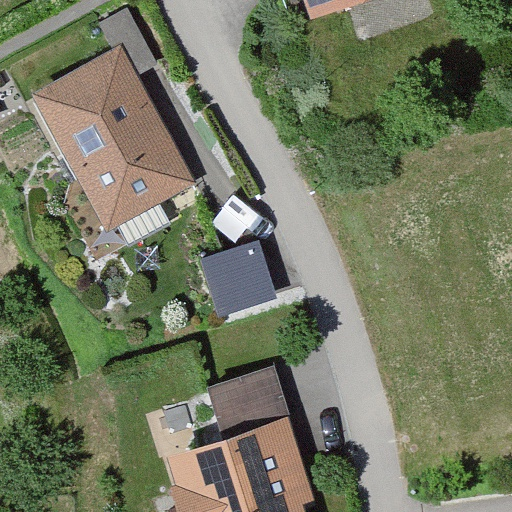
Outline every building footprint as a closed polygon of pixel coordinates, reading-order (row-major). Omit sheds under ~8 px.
[(314,0),(319,14),(358,0),(314,0)] [(101,26),(118,56),(132,80),(157,65),(126,12),(101,26)] [(40,100),(110,225),(188,181),(132,80),(118,56),(40,100)] [(274,297),(257,246),(203,263),(220,315),(274,297)] [(176,446),(196,511),(300,511),(293,489),(305,485),(268,368),(204,389),(218,433),(176,446)]
